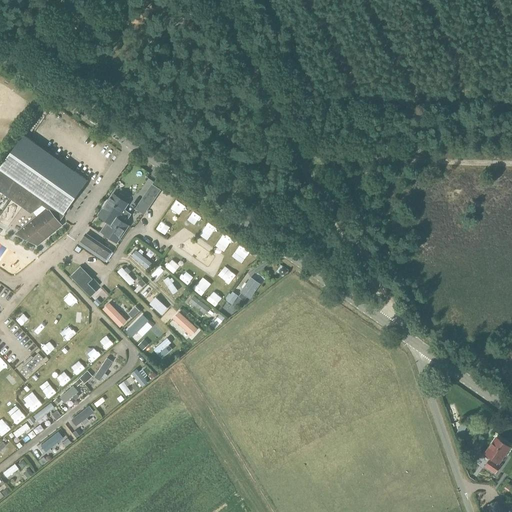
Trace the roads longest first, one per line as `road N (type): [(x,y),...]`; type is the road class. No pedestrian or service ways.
road 1 (tertiary): [(412,340),(0,52)]
road 2 (track): [(307,161),(511,163)]
road 3 (track): [(404,334),(307,161)]
road 4 (track): [(218,0),(307,161)]
road 5 (unclassified): [(471,511),(412,340)]
road 6 (tertiary): [(511,411),(412,340)]
